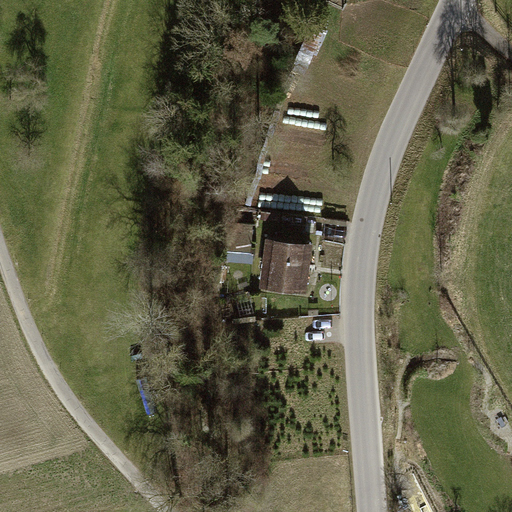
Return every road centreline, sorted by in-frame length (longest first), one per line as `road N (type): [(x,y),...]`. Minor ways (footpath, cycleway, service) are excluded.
road 1 (tertiary): [(446,32),(371,227),(363,291),(375,511)]
road 2 (residential): [(0,248),(57,382),(168,511)]
